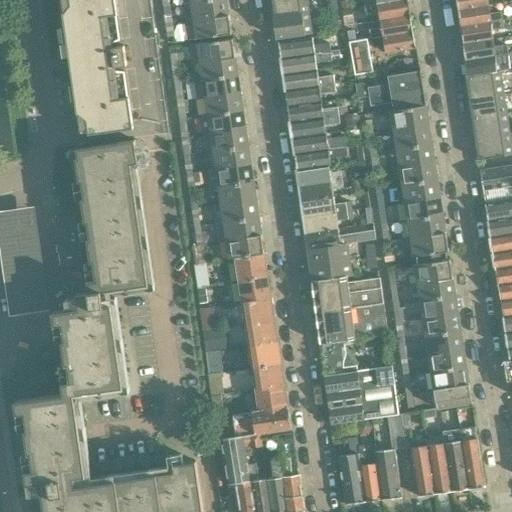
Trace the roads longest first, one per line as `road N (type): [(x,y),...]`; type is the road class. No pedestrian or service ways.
road 1 (residential): [(509,511),(435,0)]
road 2 (residential): [(324,511),(251,0)]
road 3 (residential): [(0,181),(39,165),(44,145),(25,0)]
